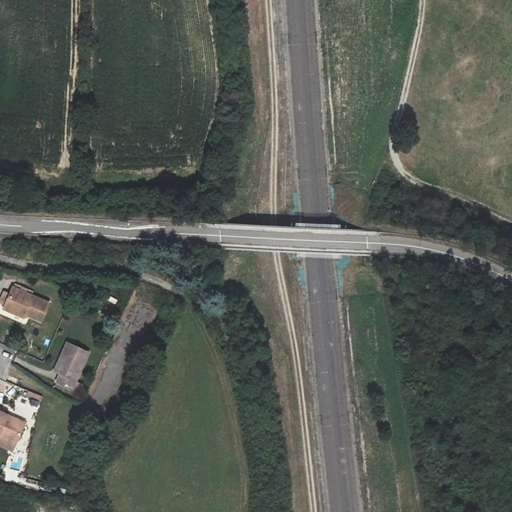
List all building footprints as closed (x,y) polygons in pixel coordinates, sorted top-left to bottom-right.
[(49,303),(31,296),(25,293),(27,289),(22,287),(20,291),(13,288),(10,295),(5,306),(11,309),(10,312),(23,318),(25,314),(41,321),(49,303)] [(0,300),(0,303),(5,306),(10,295),(4,292),(0,300)] [(89,352),(67,343),(60,359),(66,361),(60,375),(57,383),(72,390),(89,352)] [(66,361),(60,359),(54,372),(60,375),(66,361)] [(0,436),(16,444),(23,426),(6,418),(7,415),(0,412),(0,436)] [(7,415),(6,418),(23,426),(25,423),(7,415)]
